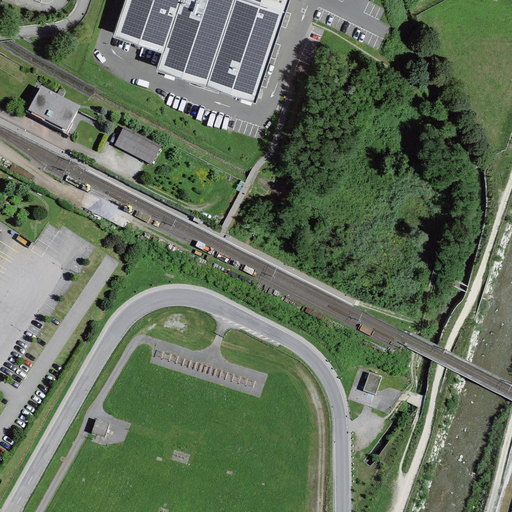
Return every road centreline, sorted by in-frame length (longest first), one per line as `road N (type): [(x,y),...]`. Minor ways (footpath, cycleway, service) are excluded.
road 1 (tertiary): [(341,511),(339,415),(319,367),(289,340),(181,296),(140,305),(120,325),(11,511)]
road 2 (track): [(511,177),(437,373),(396,511)]
road 3 (track): [(319,511),(320,418),(310,389),(289,365),(216,342)]
